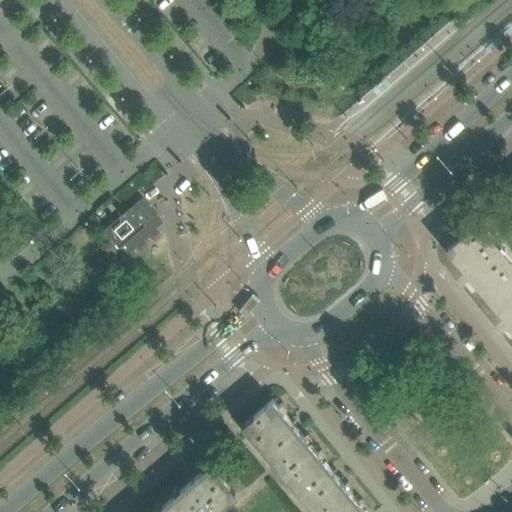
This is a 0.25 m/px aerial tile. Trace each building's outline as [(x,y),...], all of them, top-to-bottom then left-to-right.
[(129,248),(156,225),(151,220),(155,217),(144,204),(135,212),(130,206),(104,229),(120,248),(125,243),(129,248)] [(511,281),(511,263),(500,248),(490,237),(494,234),(482,220),(449,248),(491,300),(511,281)] [(511,281),(491,300),(511,324),(511,281)] [(313,447),(293,423),(273,399),(242,426),(249,434),(273,463),(275,461),(284,472),(313,447)] [(334,511),(354,496),(333,471),(313,447),(284,472),(292,483),(291,484),(313,511),(315,510),(317,511),(334,511)] [(216,511),(238,494),(211,463),(169,499),(179,511),(216,511)] [(367,511),(354,496),(334,511),(367,511)] [(179,511),(169,499),(154,511),(179,511)]
